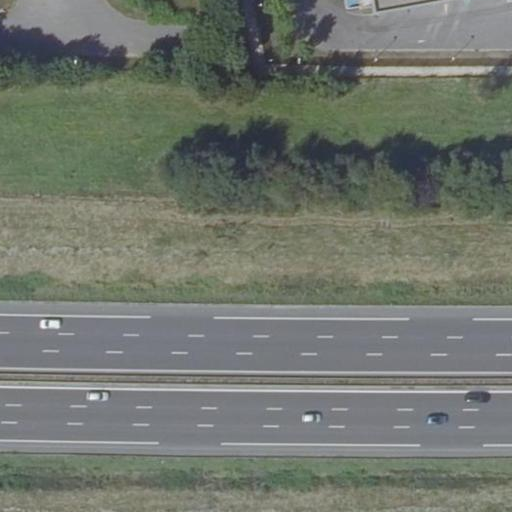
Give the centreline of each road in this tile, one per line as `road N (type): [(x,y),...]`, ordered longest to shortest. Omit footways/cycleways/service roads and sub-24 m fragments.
road 1 (motorway): [(0,412),(511,420)]
road 2 (motorway): [(511,349),(0,343)]
